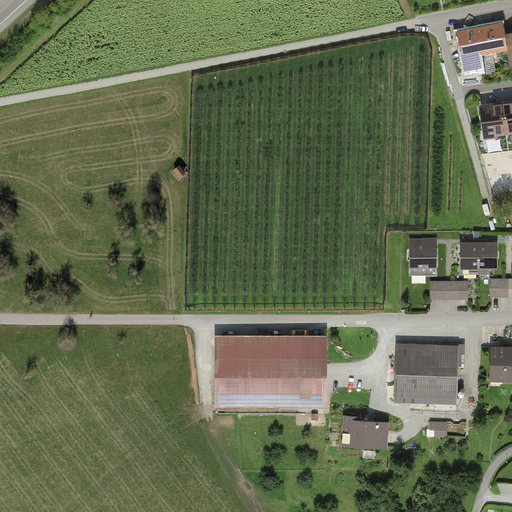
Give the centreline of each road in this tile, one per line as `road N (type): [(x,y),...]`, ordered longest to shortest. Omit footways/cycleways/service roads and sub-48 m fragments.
road 1 (residential): [(511,316),(0,319)]
road 2 (track): [(435,22),(0,103)]
